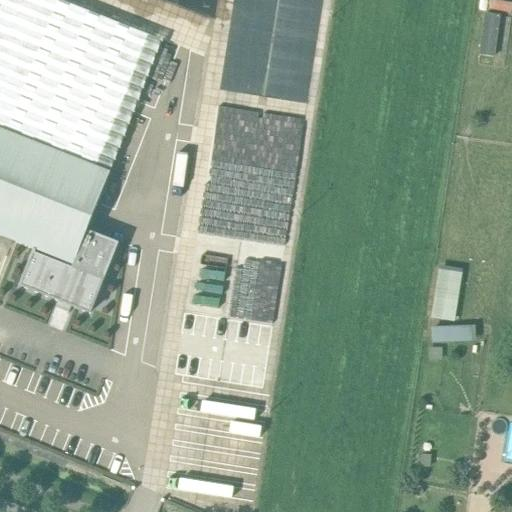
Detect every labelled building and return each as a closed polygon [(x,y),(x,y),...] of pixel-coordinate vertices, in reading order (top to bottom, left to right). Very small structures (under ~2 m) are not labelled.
[(0,0),(0,236),(34,250),(20,287),(58,302),(55,308),(70,313),(72,308),(90,315),(117,245),(86,233),(94,214),(162,41),(56,0),(0,0)] [(484,14),(480,54),(494,55),(498,15),(484,14)] [(435,279),(475,285),(477,276),(436,270),(435,279)] [(433,330),(433,342),(472,340),(472,328),(433,330)] [(188,401),(177,474),(233,482),(237,454),(218,451),(221,431),(239,434),(240,423),(215,420),(216,411),(207,410),(206,417),(194,415),(196,402),(188,401)] [(415,486),(411,489),(413,496),(419,497),(423,493),(421,487),(415,486)]
